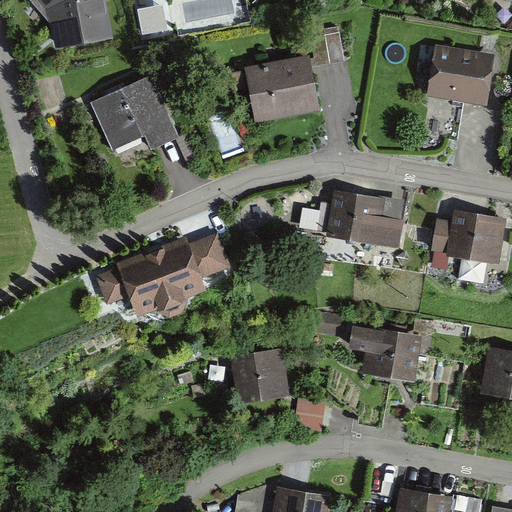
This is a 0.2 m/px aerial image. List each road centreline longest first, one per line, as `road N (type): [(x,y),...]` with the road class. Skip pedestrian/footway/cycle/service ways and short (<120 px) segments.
road 1 (residential): [(0,51),(55,260),(279,169),(318,161),(511,188)]
road 2 (residential): [(164,511),(189,488),(234,467),(329,446),(511,474)]
